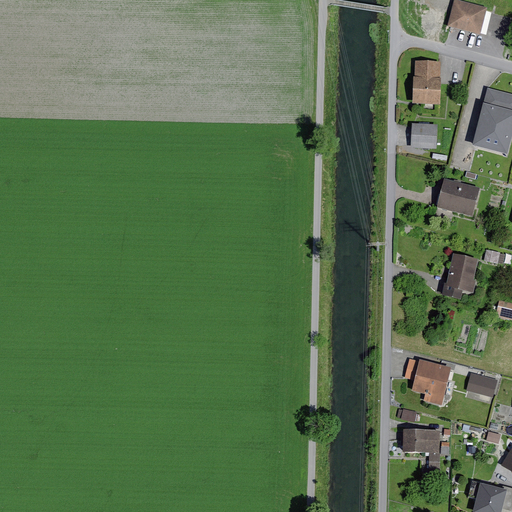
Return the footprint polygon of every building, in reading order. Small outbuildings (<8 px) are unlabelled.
[(488,7),(459,0),(454,24),(483,31),(488,7)] [(444,62),(418,61),(417,104),(443,105),(444,62)] [(477,147),(511,156),(511,155),(511,93),(491,88),(477,147)] [(414,148),(440,149),(441,124),(415,123),(414,148)] [(440,208),(476,217),(484,188),(448,179),(440,208)] [(489,249),(487,261),(501,264),(503,252),(489,249)] [(481,259),(457,254),(450,284),(450,287),(466,290),(477,293),(480,280),(477,280),(481,259)] [(464,299),(466,290),(450,287),(450,284),(448,283),(445,295),(464,299)] [(499,317),(511,319),(511,302),(503,300),(499,317)] [(408,378),(418,380),(423,361),(413,359),(408,378)] [(455,368),(423,359),(423,361),(418,380),(415,391),(429,394),(427,401),(445,406),(455,368)] [(474,373),(469,391),(496,398),(501,380),(474,373)] [(404,419),(418,423),(420,412),(407,409),(406,410),(402,409),(400,416),(405,417),(404,419)] [(443,430),(407,430),(406,453),(432,453),(443,454),(443,430)] [(504,435),(492,431),(489,440),(502,443),(504,435)] [(443,454),(432,453),(432,469),(443,470),(443,454)] [(484,484),(476,511),(505,511),(506,509),(511,491),(506,489),(484,484)]
